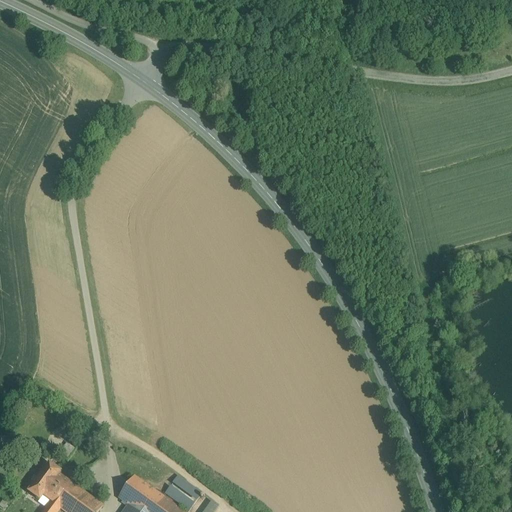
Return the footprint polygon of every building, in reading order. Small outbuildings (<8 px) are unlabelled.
[(61,473),(50,464),(29,493),(40,501),(43,497),(51,503),(54,505),(71,483),(60,475),(61,473)] [(183,511),(135,476),(119,499),(136,511),(183,511)] [(179,476),(165,494),(188,511),(202,494),(179,476)] [(100,511),(104,507),(71,483),(54,505),(61,510),(63,511),(100,511)] [(215,511),(219,507),(211,501),(203,511),(215,511)] [(51,503),(44,511),(59,511),(61,510),(54,505),(51,503)]
